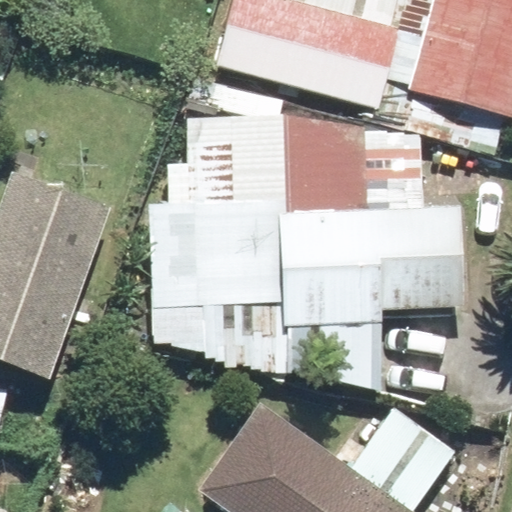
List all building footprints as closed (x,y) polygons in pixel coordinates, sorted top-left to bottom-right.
[(511,0),(235,0),(218,70),(380,110),(386,86),(415,93),(511,116),(511,0)] [(425,212),(424,130),(364,131),(364,119),(187,122),(188,167),(164,168),(165,210),(153,210),(156,357),(385,352),(384,312),(464,310),(462,212),(425,212)] [(113,203),(13,169),(0,207),(0,365),(52,383),(113,203)] [(0,430),(8,389),(0,387),(0,430)] [(414,511),(458,453),(392,404),(348,464),(267,404),(202,491),(230,511),(414,511)]
